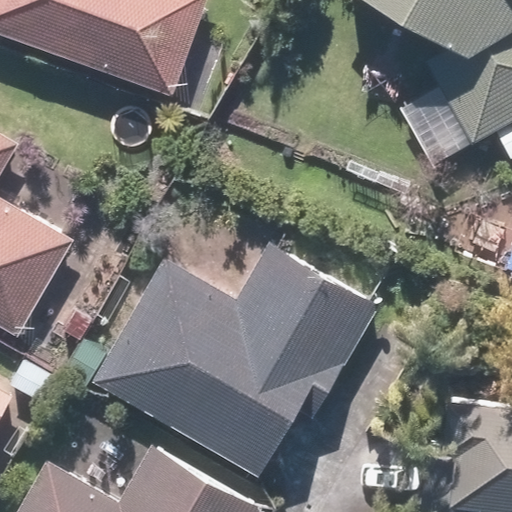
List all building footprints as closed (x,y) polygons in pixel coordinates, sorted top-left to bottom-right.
[(0,0),(0,37),(168,98),(203,0),(0,0)] [(511,0),(353,0),(443,52),(422,63),(436,88),(396,110),(428,167),(511,119),(511,0)] [(0,329),(13,337),(69,241),(0,201),(0,169),(14,146),(0,137),(0,329)] [(161,259),(89,383),(254,478),(293,410),(309,420),(374,308),(264,245),(232,300),(161,259)] [(0,411),(9,396),(0,391),(0,411)] [(422,458),(416,511),(511,511),(511,392),(510,411),(439,404),(433,459),(422,458)] [(115,503),(43,462),(14,511),(255,511),(257,511),(147,448),(115,503)]
